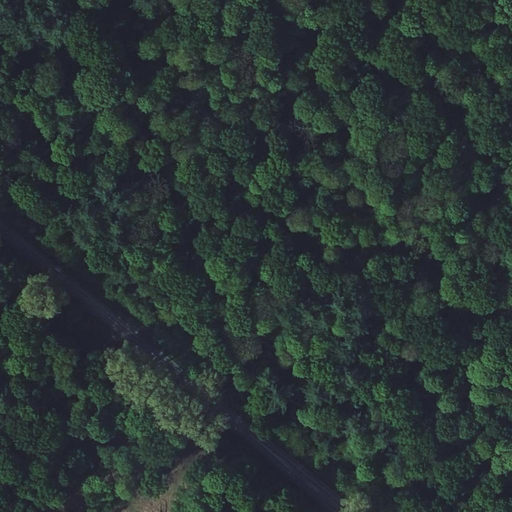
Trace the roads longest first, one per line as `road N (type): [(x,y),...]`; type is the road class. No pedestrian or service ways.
road 1 (tertiary): [(343,511),(0,226)]
road 2 (track): [(80,293),(324,0)]
